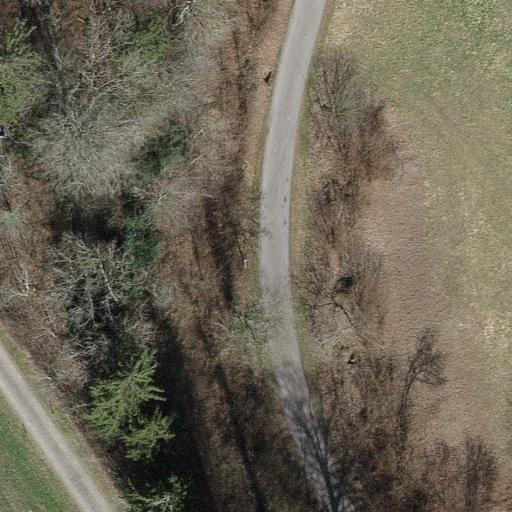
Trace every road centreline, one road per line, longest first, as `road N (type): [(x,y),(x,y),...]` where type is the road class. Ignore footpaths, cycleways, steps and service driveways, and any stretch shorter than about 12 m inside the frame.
road 1 (residential): [(341,511),(305,439),(270,323),(280,109),(316,0)]
road 2 (residential): [(99,511),(0,368)]
